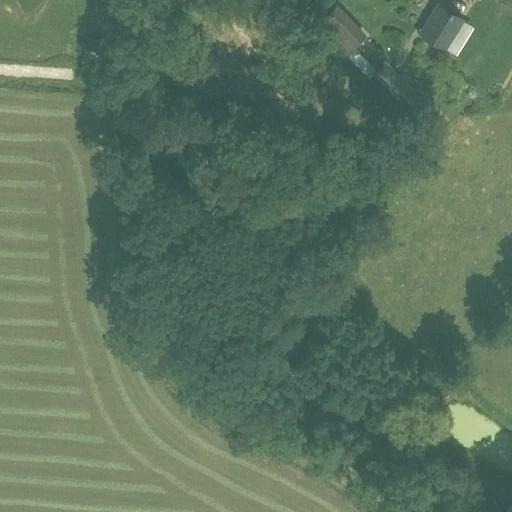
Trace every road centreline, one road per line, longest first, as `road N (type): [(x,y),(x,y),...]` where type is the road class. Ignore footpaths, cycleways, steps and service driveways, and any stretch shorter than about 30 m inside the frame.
road 1 (track): [(153,0),(154,209),(172,343),(219,438),(326,511)]
road 2 (track): [(265,0),(345,67),(373,33),(422,16),(435,0)]
